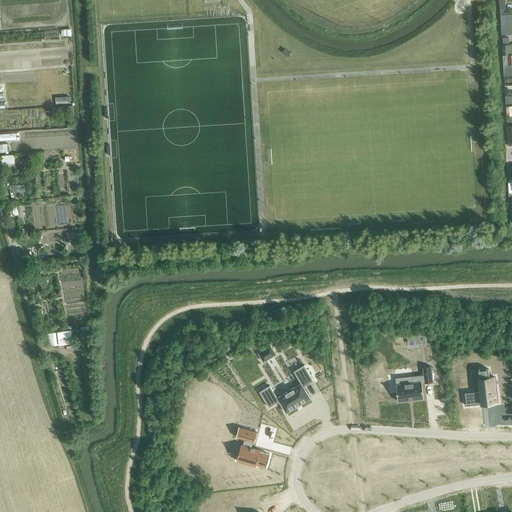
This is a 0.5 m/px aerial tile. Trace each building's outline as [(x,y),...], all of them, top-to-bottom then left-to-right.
[(5,4),(0,3),(0,19),(0,25),(22,24),(22,18),(16,18),(15,12),(5,12),(5,4)] [(511,23),(502,24),(503,31),(511,30),(511,23)] [(13,154),(1,156),(2,164),(14,163),(13,154)] [(17,204),(9,206),(11,215),(19,214),(17,204)] [(36,270),(26,272),(28,280),(38,278),(36,270)] [(70,330),(57,332),(59,344),(72,343),(70,330)] [(278,354),(267,360),(272,369),(283,363),(278,354)] [(271,384),(260,390),(269,406),(280,400),(286,411),(311,397),(304,386),(314,380),(305,364),(295,370),(302,382),(278,396),(271,384)] [(413,382),(396,384),(398,401),(424,398),(422,382),(425,382),(425,383),(433,382),(431,366),(423,367),(424,375),(412,376),(413,382)] [(481,390),(465,391),(466,404),(497,402),(496,376),(491,376),(491,368),(480,369),(481,390)] [(241,444),(237,460),(256,466),(256,464),(266,467),(270,454),(260,451),(261,449),(251,446),(253,441),(255,441),(257,432),(244,428),(241,437),(245,438),(243,444),(241,444)]
